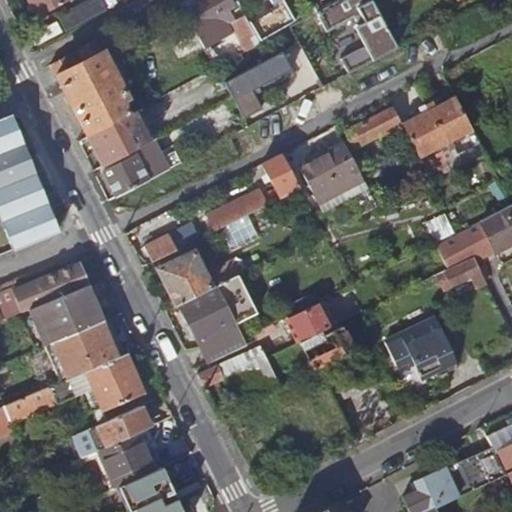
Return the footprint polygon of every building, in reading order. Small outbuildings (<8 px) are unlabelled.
[(26,0),(35,17),(65,0),(26,0)] [(222,39),(211,19),(231,7),(227,0),(205,0),(185,11),(194,28),(192,29),(206,55),(211,52),(208,46),(222,39)] [(310,15),(302,0),(267,0),(273,8),(246,23),(258,43),(288,27),(310,15)] [(313,13),(320,9),(316,0),(309,4),(312,13),(313,13)] [(337,0),(320,9),(313,13),(324,33),(352,18),(366,46),(339,61),(346,74),(395,49),(368,0),(337,0)] [(246,23),(243,17),(229,25),(243,51),(258,43),(246,23)] [(133,89),(116,55),(106,61),(102,52),(101,52),(94,39),(48,65),(51,71),(84,136),(126,115),(119,101),(125,98),(123,93),(133,89)] [(279,52),(221,82),(229,97),(241,119),(259,109),(249,91),(288,69),(279,52)] [(444,144),(471,131),(464,117),(454,98),(427,112),(444,144)] [(354,149),(400,125),(390,108),(345,134),(354,149)] [(0,191),(46,171),(15,110),(0,116),(0,191)] [(417,159),(444,144),(427,112),(400,125),(417,159)] [(144,142),(129,113),(126,115),(84,137),(100,166),(131,149),(144,142)] [(114,196),(166,168),(161,157),(151,139),(144,142),(131,149),(134,155),(101,172),(114,196)] [(357,173),(350,159),(343,146),(298,169),(312,196),(357,173)] [(478,156),(483,154),(481,148),(475,151),(478,156)] [(161,157),(166,168),(179,162),(173,151),(161,157)] [(245,217),(298,190),(280,155),(261,165),(274,191),(265,196),(263,192),(230,209),(224,208),(206,216),(214,232),(218,230),(238,221),(245,217)] [(456,168),(464,163),(460,155),(451,159),(456,168)] [(444,174),(456,168),(451,159),(439,165),(444,174)] [(357,173),(312,196),(321,213),(366,190),(357,173)] [(445,270),(478,255),(481,253),(484,259),(511,244),(511,203),(434,247),(445,270)] [(427,220),(436,239),(456,230),(446,210),(427,220)] [(238,221),(218,230),(230,254),(257,241),(245,217),(238,221)] [(151,263),(175,251),(167,236),(143,248),(151,263)] [(178,307),(235,278),(241,275),(234,260),(203,275),(198,265),(202,264),(197,254),(193,256),(191,252),(156,271),(175,308),(178,307)] [(451,287),(469,278),(479,274),(472,259),(444,273),(451,287)] [(7,289),(0,292),(0,320),(27,309),(33,306),(84,285),(85,284),(76,264),(11,290),(7,289)] [(474,289),(484,284),(479,274),(469,278),(474,289)] [(232,326),(253,315),(235,278),(178,307),(207,364),(243,347),(232,326)] [(84,285),(33,306),(48,342),(50,342),(98,321),(99,321),(84,285)] [(299,343),(329,329),(317,305),(287,319),(299,343)] [(42,345),(48,342),(33,306),(27,309),(42,345)] [(419,378),(454,361),(434,319),(385,343),(396,366),(409,360),(412,367),(414,366),(419,378)] [(98,321),(50,342),(65,378),(113,357),(98,321)] [(313,371),(351,352),(338,324),(329,329),(299,343),(313,371)] [(234,406),(278,388),(264,360),(258,346),(195,375),(202,388),(220,379),(234,406)] [(122,353),(113,357),(65,378),(1,405),(9,422),(75,393),(71,385),(86,378),(90,388),(98,406),(100,410),(140,393),(122,353)] [(336,404),(374,385),(362,361),(324,380),(336,404)] [(71,385),(75,393),(81,392),(90,388),(86,378),(71,385)] [(9,422),(1,405),(0,405),(0,434),(12,429),(9,422)] [(133,408),(64,438),(74,460),(97,450),(136,432),(143,429),(133,408)] [(511,463),(511,422),(484,437),(492,454),(496,452),(503,468),(511,463)] [(136,432),(97,450),(113,486),(116,485),(152,469),(136,432)] [(492,454),(484,437),(480,439),(484,448),(413,481),(416,489),(412,491),(400,497),(407,511),(423,511),(432,508),(502,475),(492,454)] [(152,469),(116,485),(128,511),(181,511),(159,465),(152,469)] [(346,511),(340,499),(315,511),(346,511)]
